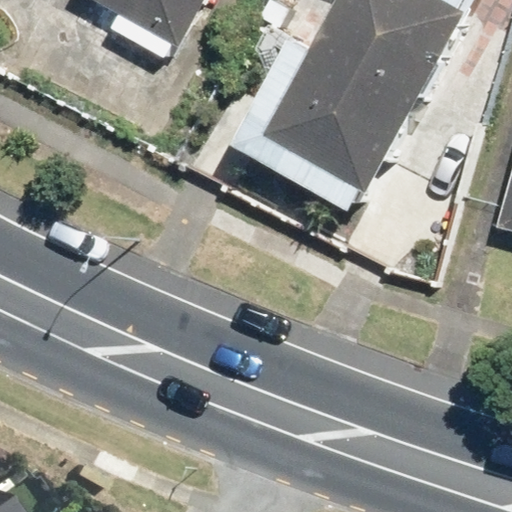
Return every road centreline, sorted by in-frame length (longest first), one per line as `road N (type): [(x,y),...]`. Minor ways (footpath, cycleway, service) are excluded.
road 1 (primary): [(0,293),(77,332),(335,433)]
road 2 (primary): [(335,433),(511,491)]
